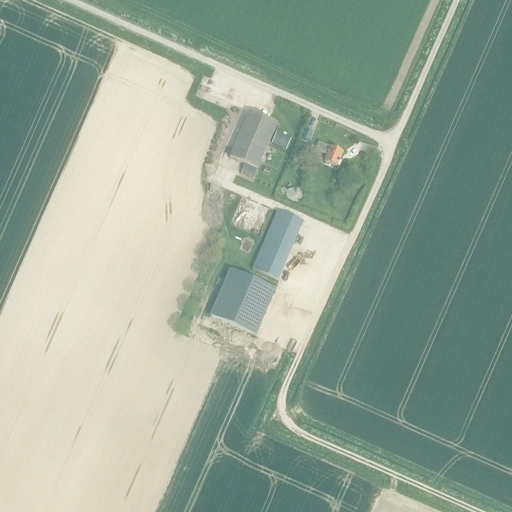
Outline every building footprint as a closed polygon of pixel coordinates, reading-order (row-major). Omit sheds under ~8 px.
[(240,174),(253,180),(277,124),(249,112),(229,158),(244,165),(240,174)] [(312,132),(306,130),(301,141),(307,143),(312,132)] [(275,132),(271,142),(283,147),(287,138),(275,132)] [(330,148),(319,143),(315,151),(327,155),(324,162),(337,167),(343,153),(330,147),(330,148)] [(252,270),(278,281),(303,222),(277,211),(252,270)] [(274,290),(230,272),(211,317),(254,336),(274,290)]
